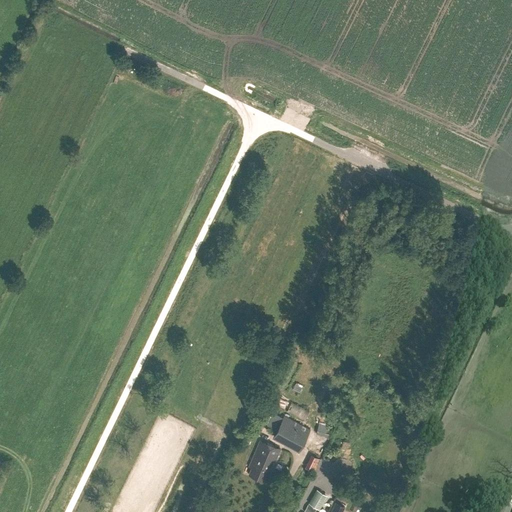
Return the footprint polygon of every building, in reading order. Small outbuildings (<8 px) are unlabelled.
[(307,420),(312,410),(293,402),(289,412),(307,420)] [(283,417),(274,412),(267,426),(276,430),(275,432),(301,446),(310,429),(284,415),(283,417)] [(330,437),(333,426),(319,423),(316,433),(330,437)] [(276,460),(281,449),(260,440),(249,466),(252,467),(249,473),(267,481),(273,466),(272,466),(275,460),(276,460)] [(319,509),(328,495),(317,489),(308,503),(319,509)] [(342,511),(345,506),(335,502),(330,511),(342,511)] [(510,511),(511,507),(498,502),(494,511),(510,511)]
